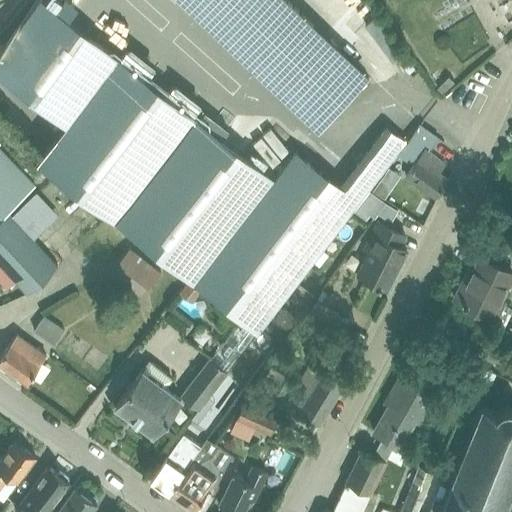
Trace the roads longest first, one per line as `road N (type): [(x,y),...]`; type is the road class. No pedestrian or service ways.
road 1 (unclassified): [(294,511),(511,80)]
road 2 (tertiary): [(162,511),(0,394)]
